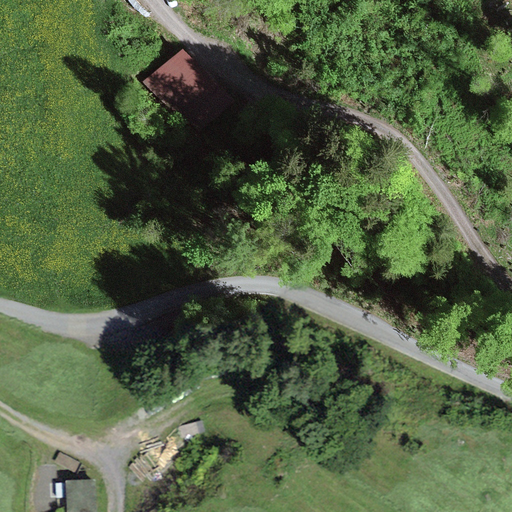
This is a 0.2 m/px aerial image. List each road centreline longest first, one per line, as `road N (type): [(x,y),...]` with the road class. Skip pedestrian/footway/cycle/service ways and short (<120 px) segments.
road 1 (unclassified): [(511,387),(467,374),(329,307),(257,286),(212,288),(95,325),(0,309)]
road 2 (track): [(511,289),(431,173),(383,131),(257,88),(152,0)]
road 3 (track): [(0,412),(43,450),(114,469),(115,511)]
